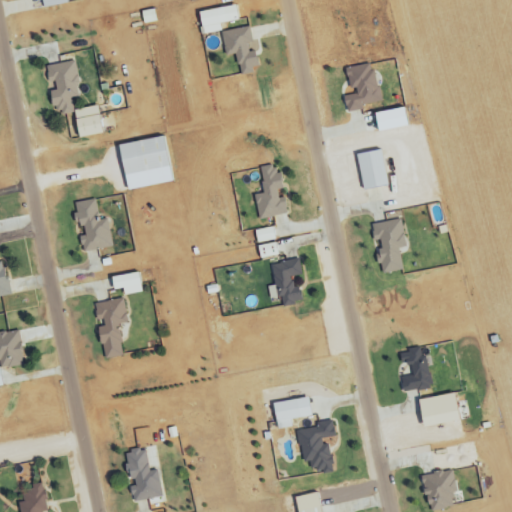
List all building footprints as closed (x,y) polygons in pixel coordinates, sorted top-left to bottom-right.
[(220,32),(219,23),(236,21),(234,6),(198,11),(201,34),(220,32)] [(224,57),(235,55),(239,74),(258,70),(254,51),(248,53),(246,44),(252,43),(249,27),(220,32),(224,57)] [(73,61),(46,66),(50,91),(49,91),(53,115),(72,112),(70,98),(79,96),(73,61)] [(383,104),(379,86),(375,87),(370,64),(346,69),(351,96),(343,97),(346,111),(383,104)] [(76,138),(100,134),(97,107),(72,110),(76,138)] [(376,131),(405,127),(402,109),(373,112),(376,131)] [(172,182),(163,136),(117,145),(126,191),(172,182)] [(387,185),(379,149),(354,155),(362,191),(387,185)] [(285,215),(280,190),(282,190),(279,173),(275,174),(273,165),(259,168),(263,193),(253,195),(258,220),(285,215)] [(82,253),(114,247),(109,219),(99,221),(95,200),(72,203),(76,225),(82,224),(84,236),(79,237),(82,253)] [(402,270),(398,249),(405,248),(400,220),(371,225),(374,242),(376,242),(382,274),(402,270)] [(256,244),(274,240),(272,227),(254,231),(256,244)] [(256,247),(259,260),(278,256),(275,243),(256,247)] [(270,265),(275,296),(280,295),(282,307),(297,304),(293,277),(301,275),(299,260),(270,265)] [(0,297),(9,296),(3,262),(0,262),(0,297)] [(110,277),(112,290),(122,289),(123,295),(140,293),(138,273),(110,277)] [(94,305),(97,325),(103,360),(123,356),(118,325),(127,323),(123,300),(94,305)] [(0,334),(0,369),(0,370),(24,365),(17,331),(0,334)] [(404,352),(408,376),(400,378),(403,393),(430,388),(423,349),(404,352)] [(419,392),(410,392),(410,413),(418,413),(419,392)] [(458,421),(452,394),(417,401),(422,428),(458,421)] [(272,403),(276,430),(291,428),(289,420),(310,417),(307,398),(272,403)] [(296,432),(302,463),(309,462),(310,472),(321,470),(321,475),(331,473),(325,439),(335,437),(332,421),(315,424),(316,428),(296,432)] [(162,498),(157,470),(149,472),(145,450),(124,453),(129,485),(129,484),(132,502),(162,498)] [(431,511),(453,508),(451,494),(457,493),(453,471),(421,477),(427,511),(431,511)] [(45,511),(43,485),(23,486),(24,503),(18,503),(18,511),(45,511)] [(294,497),(296,511),(319,511),(315,493),(294,497)]
